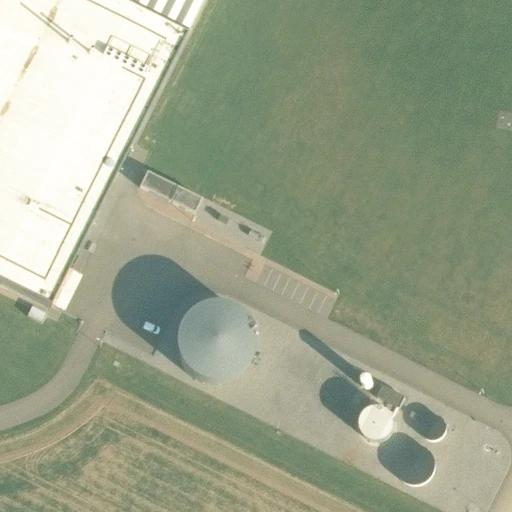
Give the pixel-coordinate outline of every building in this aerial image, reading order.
[(0,0),(0,282),(47,306),(49,302),(63,309),(76,284),(61,277),(199,0),(0,0)] [(146,174),(139,188),(194,216),(201,201),(176,188),(146,174)] [(229,381),(229,304),(171,304),(171,380),(229,381)] [(420,435),(440,440),(445,418),(425,413),(420,435)] [(399,446),(398,481),(433,483),(434,447),(399,446)]
